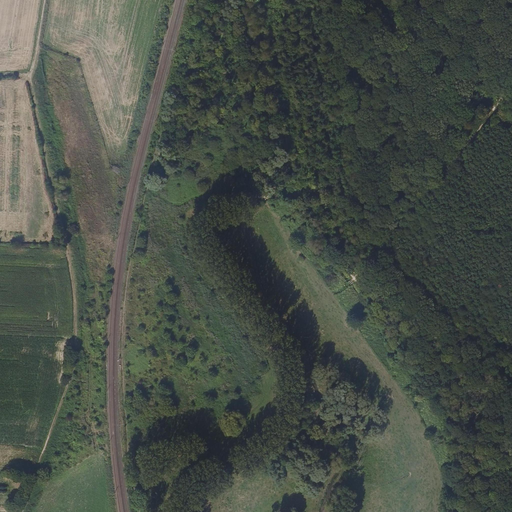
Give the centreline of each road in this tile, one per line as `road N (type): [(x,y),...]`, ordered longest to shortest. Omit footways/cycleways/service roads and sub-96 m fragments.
road 1 (track): [(195,0),(131,264),(123,332),(138,511)]
road 2 (track): [(20,511),(76,334),(74,274),(30,76)]
road 3 (track): [(321,0),(348,127),(353,208),(381,246)]
road 4 (track): [(359,0),(496,110)]
road 5 (track): [(381,246),(511,361)]
